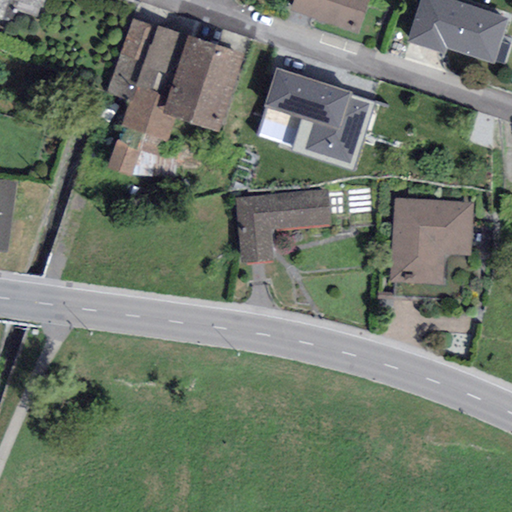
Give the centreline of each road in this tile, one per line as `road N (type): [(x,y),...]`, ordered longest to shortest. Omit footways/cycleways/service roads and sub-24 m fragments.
road 1 (secondary): [(511,414),(299,342),(62,306)]
road 2 (residential): [(210,14),(511,111)]
road 3 (unclassified): [(62,306),(0,461)]
